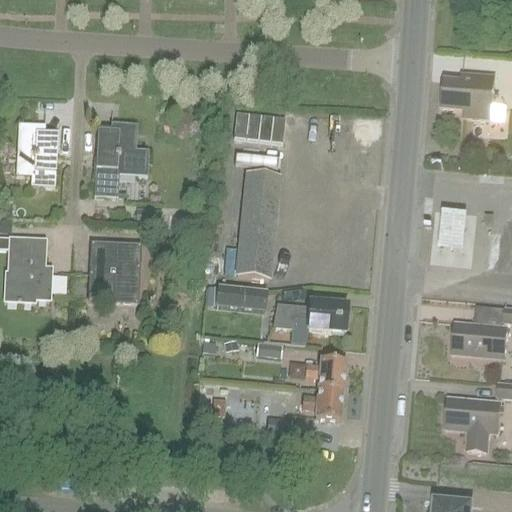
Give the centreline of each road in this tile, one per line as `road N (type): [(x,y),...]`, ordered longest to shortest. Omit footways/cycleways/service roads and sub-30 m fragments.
road 1 (tertiary): [(370,511),(411,64)]
road 2 (residential): [(411,64),(0,41)]
